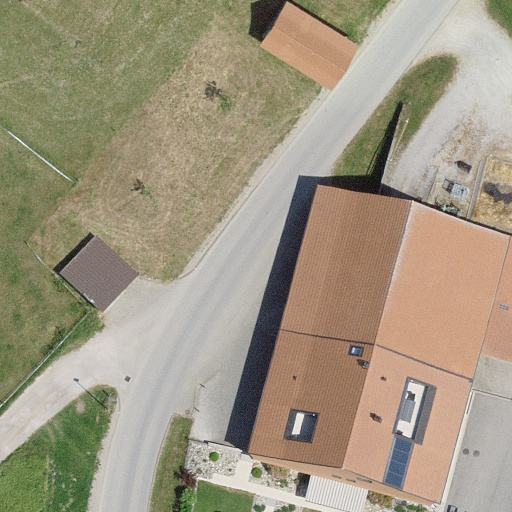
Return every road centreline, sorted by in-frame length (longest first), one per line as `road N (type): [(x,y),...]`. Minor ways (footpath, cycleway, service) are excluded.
road 1 (residential): [(429,0),(177,345),(138,437),(123,511)]
road 2 (track): [(177,345),(95,358),(0,444)]
